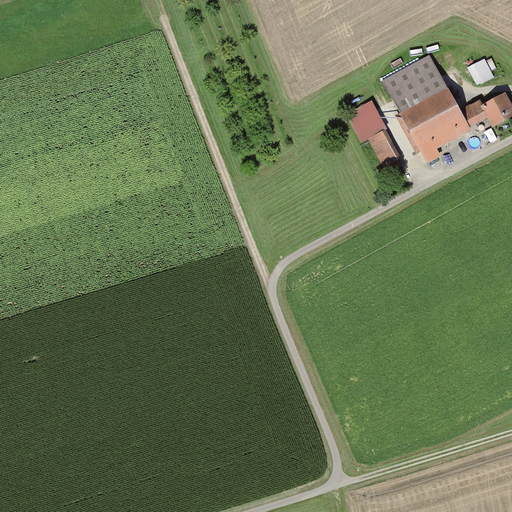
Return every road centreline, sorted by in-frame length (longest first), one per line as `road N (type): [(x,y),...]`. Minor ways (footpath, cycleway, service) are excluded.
road 1 (track): [(252,511),(328,488),(336,468),(275,304),(274,278),(290,258),(511,141)]
road 2 (track): [(275,304),(157,0)]
road 3 (track): [(334,511),(328,488),(511,431)]
